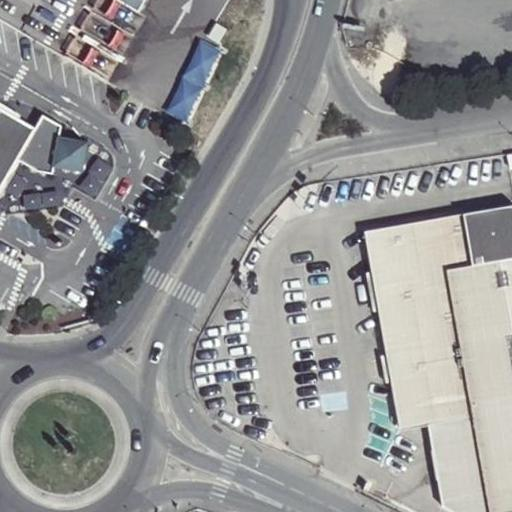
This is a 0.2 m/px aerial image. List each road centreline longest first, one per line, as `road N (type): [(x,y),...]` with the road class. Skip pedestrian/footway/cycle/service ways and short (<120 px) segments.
road 1 (tertiary): [(292,0),(257,103),(158,280),(118,334),(67,363)]
road 2 (unclassified): [(343,511),(235,453),(196,422),(179,382),(181,295)]
road 3 (unclassified): [(316,511),(143,431)]
road 4 (tertiary): [(254,172),(318,31)]
road 5 (unclassified): [(119,506),(190,488),(265,511)]
road 6 (unclassified): [(254,172),(394,130)]
road 7 (tertiary): [(181,295),(254,172)]
road 8 (unclassified): [(394,130),(346,95),(318,31)]
road 9 (tertiary): [(135,409),(149,353),(181,295)]
